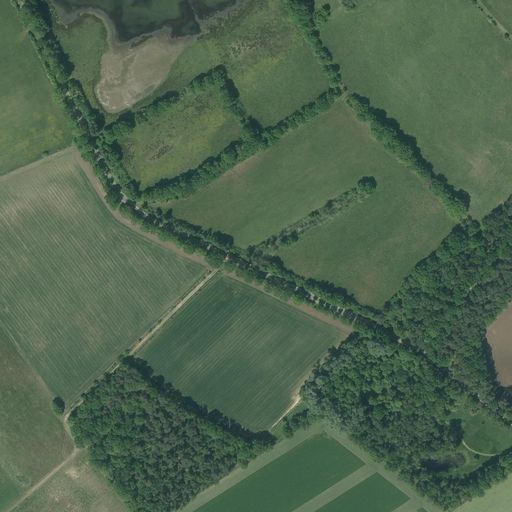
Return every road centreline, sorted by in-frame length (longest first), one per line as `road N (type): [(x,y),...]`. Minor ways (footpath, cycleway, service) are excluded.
road 1 (unclassified): [(419,350),(140,214),(113,187),(17,0)]
road 2 (unclassified): [(419,350),(511,233)]
